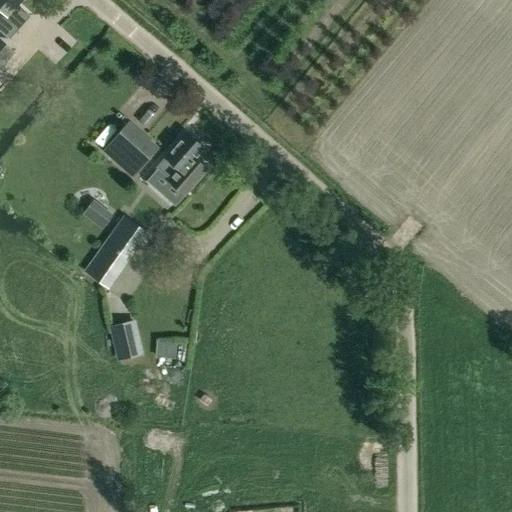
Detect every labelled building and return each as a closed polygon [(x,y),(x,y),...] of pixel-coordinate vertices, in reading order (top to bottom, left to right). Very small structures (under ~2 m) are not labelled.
[(0,0),(0,31),(3,34),(13,21),(9,17),(22,0),(0,0)] [(0,68),(15,52),(0,38),(0,68)] [(110,150),(137,173),(157,151),(130,127),(110,150)] [(165,156),(157,166),(171,179),(169,182),(185,196),(209,168),(197,158),(206,148),(187,131),(165,156)] [(93,261),(116,277),(148,233),(125,216),(93,261)] [(116,346),(140,340),(135,322),(112,328),(116,346)]
